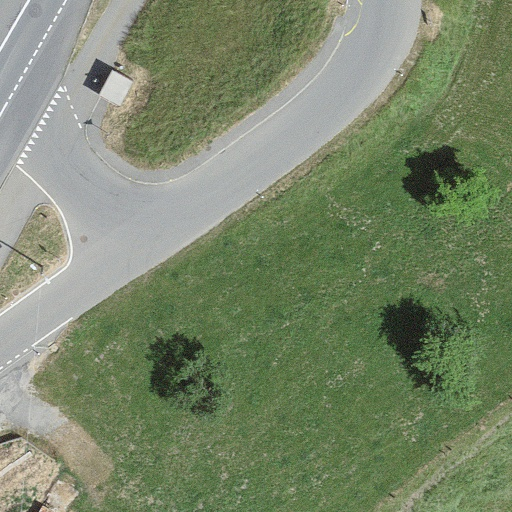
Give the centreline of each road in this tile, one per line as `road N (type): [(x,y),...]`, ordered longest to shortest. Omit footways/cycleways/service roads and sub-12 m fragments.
road 1 (tertiary): [(387,0),(375,49),(328,109),(134,247)]
road 2 (tertiary): [(134,247),(0,75)]
road 3 (tertiary): [(0,343),(134,247)]
road 4 (track): [(133,0),(51,140)]
